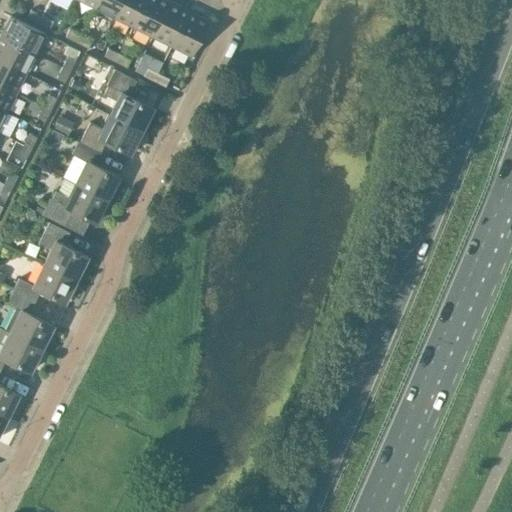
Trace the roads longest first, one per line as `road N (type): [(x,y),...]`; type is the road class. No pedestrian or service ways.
road 1 (residential): [(0,494),(237,0)]
road 2 (primary): [(511,9),(307,511)]
road 3 (primary): [(374,511),(511,197)]
